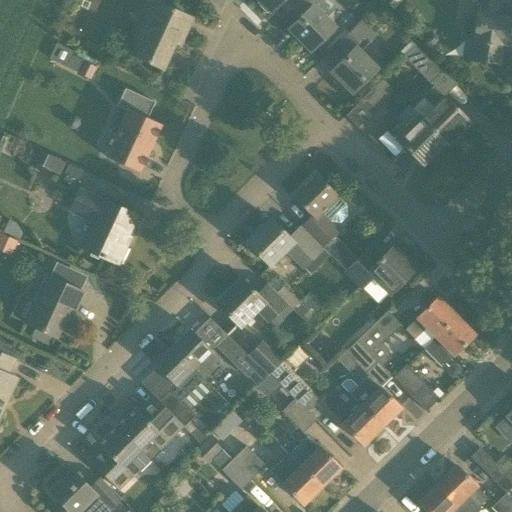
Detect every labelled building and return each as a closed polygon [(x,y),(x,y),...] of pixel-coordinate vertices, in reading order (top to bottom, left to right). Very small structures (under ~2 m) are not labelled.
[(287,0),(293,6),(292,8),(299,0),(258,0),(270,12),(282,0),(287,0)] [(336,6),(330,0),(299,0),(292,8),(300,16),(287,29),(310,52),(335,27),(325,17),(336,6)] [(498,64),(501,45),(510,46),(511,29),(511,19),(498,17),(499,4),(502,5),(502,0),(471,0),(472,0),(481,2),(479,14),(474,40),(467,39),(464,59),(498,64)] [(185,34),(192,19),(153,1),(146,16),(151,18),(133,56),(163,70),(180,32),(185,34)] [(330,72),(352,94),(377,69),(360,51),(374,37),(359,22),(337,44),(348,54),(330,72)] [(422,97),(423,98),(412,109),(443,143),(446,146),(469,123),(443,96),(456,84),(442,69),(439,71),(416,47),(404,58),(432,87),(422,97)] [(83,73),(89,62),(75,54),(69,65),(83,73)] [(345,116),(357,128),(394,91),(382,79),(345,116)] [(106,157),(139,173),(161,125),(147,119),(154,102),(124,89),(116,106),(127,112),(106,157)] [(399,121),(388,132),(421,165),(443,143),(412,109),(408,105),(396,117),(399,121)] [(35,161),(61,173),(66,163),(40,151),(35,161)] [(310,216),(299,227),(322,249),(339,232),(330,222),(339,223),(347,216),(346,207),(337,197),(337,196),(315,173),(291,197),(310,216)] [(79,248),(117,265),(126,247),(123,245),(137,216),(101,200),(101,201),(79,191),(69,211),(92,221),(79,248)] [(302,268),(303,267),(322,249),(299,227),(288,238),(269,219),(245,243),(269,267),(285,251),(302,268)] [(0,249),(12,256),(26,227),(12,220),(6,233),(0,230),(0,249)] [(415,269),(392,247),(378,261),(367,249),(344,272),(361,289),(372,278),(389,295),(415,269)] [(322,249),(303,267),(310,274),(329,256),(327,255),(322,249)] [(20,294),(10,316),(55,337),(64,318),(69,321),(70,319),(67,318),(71,311),(73,312),(81,295),(46,277),(35,301),(20,294)] [(268,322),(286,303),(267,284),(256,295),(240,279),(215,303),(239,327),(256,310),(268,322)] [(417,318),(405,330),(423,349),(456,317),(437,298),(416,318),(417,318)] [(311,308),(301,318),(313,331),(323,321),(311,308)] [(374,324),(356,341),(377,363),(381,368),(390,359),(387,349),(382,344),(388,339),(402,326),(388,311),(374,324)] [(456,317),(423,349),(441,367),(453,355),(453,356),(474,335),(456,317)] [(219,361),(210,352),(211,351),(189,329),(171,347),(202,378),(219,361)] [(246,377),(256,386),(267,375),(247,355),(246,356),(225,335),(213,347),(244,378),(246,377)] [(269,375),(282,362),(261,341),(247,355),(267,375),(268,376),(269,375)] [(377,363),(356,341),(344,353),(365,374),(377,363)] [(183,426),(190,434),(196,429),(188,421),(194,415),(188,409),(211,387),(202,378),(171,347),(153,365),(180,391),(164,407),(183,426)] [(0,414),(2,410),(0,408),(0,404),(2,400),(6,401),(16,379),(7,375),(14,360),(0,354),(0,414)] [(321,400),(290,369),(282,362),(269,375),(292,399),(293,398),(314,420),(326,408),(327,407),(321,400)] [(426,412),(439,399),(406,365),(393,378),(426,412)] [(380,388),(368,376),(349,394),(381,427),(400,408),(380,388)] [(321,400),(327,407),(326,408),(362,446),(381,427),(349,394),(349,395),(344,390),(338,383),(321,400)] [(301,433),(314,420),(293,398),(292,399),(280,411),(301,433)] [(159,450),(183,426),(164,407),(148,422),(134,408),(116,427),(150,461),(160,451),(159,450)] [(92,465),(118,491),(139,470),(140,471),(150,461),(116,427),(97,445),(105,452),(92,465)] [(196,429),(190,434),(199,443),(205,437),(197,428),(196,429)] [(208,464),(221,450),(207,436),(194,450),(208,464)] [(307,436),(289,454),(321,487),(340,468),(319,447),(307,436)] [(245,446),(233,458),(252,477),(264,465),(245,446)] [(470,457),(495,482),(504,473),(511,464),(503,455),(495,464),(479,448),(470,457)] [(321,487),(289,454),(270,472),(282,484),(282,485),(302,505),(321,487)] [(252,477),(233,458),(220,470),(239,489),(252,477)] [(504,473),(495,482),(506,493),(511,487),(511,464),(504,473)] [(457,505),(464,511),(473,511),(487,498),(456,466),(437,484),(457,505)] [(71,471),(49,492),(62,505),(54,511),(103,511),(107,509),(108,510),(120,498),(100,478),(89,489),(71,471)] [(449,511),(457,505),(437,484),(418,502),(427,511),(449,511)] [(495,511),(511,511),(511,500),(505,493),(491,507),(495,511)] [(230,511),(263,511),(259,507),(259,508),(247,496),(230,511)]
